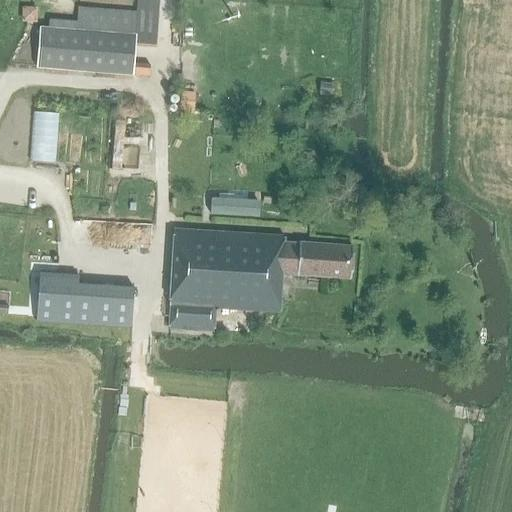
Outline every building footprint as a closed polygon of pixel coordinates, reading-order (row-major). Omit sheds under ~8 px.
[(28,5),(28,19),(43,20),(43,5),(28,5)] [(38,26),(35,68),(131,76),(135,34),(38,26)] [(35,110),(34,160),(62,160),(63,110),(35,110)] [(147,158),(147,120),(122,119),(122,132),(125,132),(125,158),(147,158)] [(267,214),(267,197),(214,197),(214,214),(267,214)] [(169,306),(168,329),(213,331),(214,308),(279,312),(281,274),(350,278),(352,246),(297,242),(297,244),(283,243),(283,236),(172,229),(168,306),(169,306)] [(78,276),(38,274),(35,321),(75,324),(78,276)] [(138,335),(143,301),(95,294),(90,328),(138,335)]
